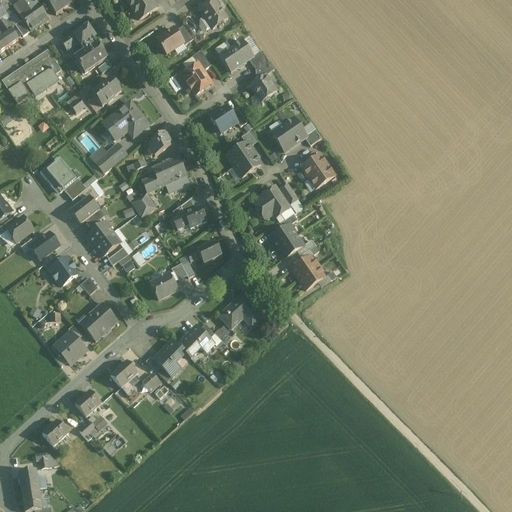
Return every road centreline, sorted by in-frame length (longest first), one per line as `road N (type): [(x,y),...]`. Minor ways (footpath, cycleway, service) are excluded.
road 1 (unclassified): [(307,330),(482,511)]
road 2 (residential): [(6,497),(11,446),(140,332)]
road 3 (residential): [(33,182),(140,332)]
road 4 (residential): [(140,332),(175,320),(242,261)]
